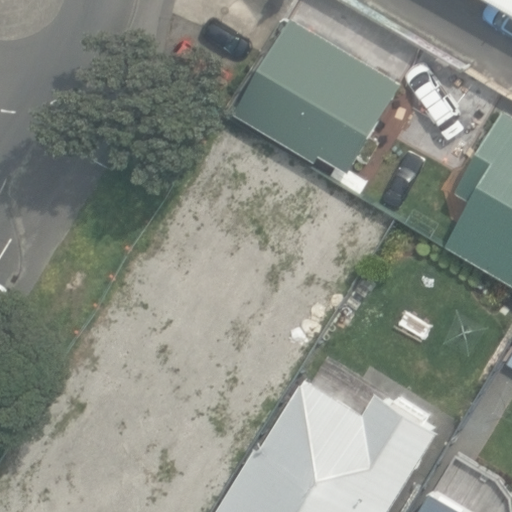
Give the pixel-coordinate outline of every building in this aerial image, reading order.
[(414,89),(300,22),(244,112),(357,183),(414,89)] [(459,243),(511,274),(511,114),(469,189),(485,199),(459,243)] [(216,293),(249,228),(213,210),(180,274),(216,293)] [(233,340),(257,355),(275,324),(252,309),(233,340)] [(394,511),(448,427),(386,388),(371,412),(313,376),(270,446),(265,442),(220,511),(394,511)] [(184,511),(213,460),(96,395),(64,452),(54,446),(47,459),(58,464),(31,511),(184,511)] [(474,511),(437,489),(423,511),(474,511)]
